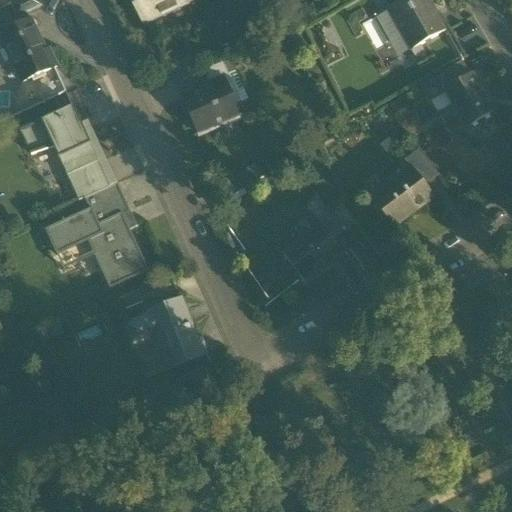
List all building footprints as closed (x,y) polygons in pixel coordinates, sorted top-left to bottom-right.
[(19,0),(12,4),(18,18),(42,7),(39,0),(19,0)] [(190,3),(188,0),(135,0),(147,24),(190,3)] [(413,31),(421,45),(447,31),(437,13),(436,14),(427,0),(399,0),(400,1),(386,9),(387,11),(389,10),(403,36),(413,31)] [(389,10),(387,11),(410,52),(421,45),(413,31),(403,36),(389,10)] [(377,16),(364,21),(374,48),(387,42),(377,16)] [(0,34),(23,83),(57,68),(49,50),(45,51),(31,20),(0,34)] [(160,71),(168,88),(199,74),(191,57),(160,71)] [(442,74),(450,87),(470,76),(462,62),(442,74)] [(210,87),(225,80),(229,78),(228,75),(223,63),(203,73),(210,87)] [(249,101),(235,72),(228,75),(229,78),(225,80),(233,98),(237,106),(249,101)] [(421,86),(429,100),(445,90),(450,87),(442,74),(421,86)] [(445,90),(467,128),(494,112),(472,74),(470,76),(450,87),(445,90)] [(182,99),(199,136),(241,116),(237,106),(233,98),(225,80),(210,87),(182,99)] [(413,115),(404,100),(390,108),(399,123),(413,115)] [(73,107),(41,121),(54,148),(59,159),(90,144),(81,124),(73,107)] [(31,156),(54,148),(41,121),(20,131),(31,156)] [(88,121),(81,124),(90,144),(99,162),(110,187),(117,184),(88,121)] [(99,162),(90,144),(59,159),(67,177),(99,162)] [(412,168),(423,182),(435,171),(419,150),(405,161),(411,169),(412,168)] [(84,199),(110,187),(99,162),(67,177),(73,190),(79,202),(84,199)] [(376,205),(394,230),(409,218),(408,217),(434,198),(427,188),(423,182),(412,168),(411,169),(385,188),(390,195),(376,205)] [(220,187),(228,199),(255,184),(247,171),(220,187)] [(439,176),(435,171),(423,182),(427,188),(439,176)] [(90,210),(98,228),(118,218),(130,213),(117,184),(110,187),(84,199),(90,210)] [(390,195),(385,188),(371,199),(376,205),(390,195)] [(320,226),(331,242),(343,233),(317,199),(307,206),(321,225),(320,226)] [(88,242),(109,289),(148,271),(129,231),(125,222),(121,224),(118,218),(98,228),(90,210),(45,231),(57,257),(88,242)] [(125,222),(129,231),(137,227),(130,213),(118,218),(121,224),(125,222)] [(283,254),(305,284),(342,256),(331,242),(320,226),(283,254)] [(116,301),(120,313),(143,303),(139,292),(116,301)] [(156,336),(170,370),(208,355),(201,339),(197,341),(181,300),(147,313),(149,317),(125,326),(133,346),(156,336)] [(36,335),(28,318),(16,324),(23,341),(36,335)]
